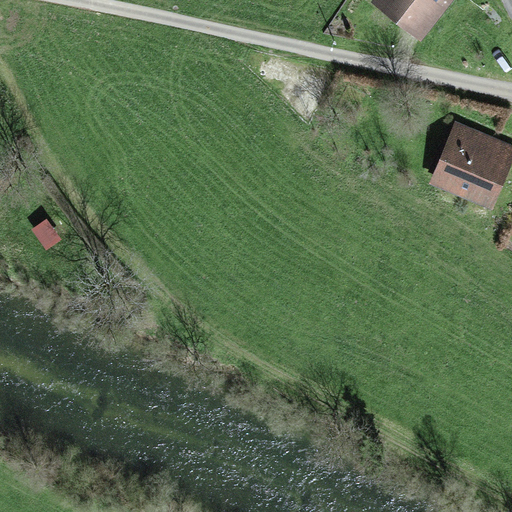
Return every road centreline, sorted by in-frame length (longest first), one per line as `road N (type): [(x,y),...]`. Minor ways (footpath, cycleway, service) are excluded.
road 1 (track): [(0,60),(69,185),(181,306),(264,366),(511,498)]
road 2 (residential): [(511,92),(71,0)]
